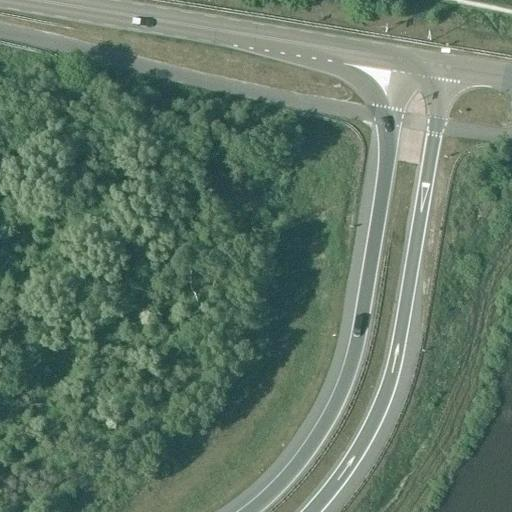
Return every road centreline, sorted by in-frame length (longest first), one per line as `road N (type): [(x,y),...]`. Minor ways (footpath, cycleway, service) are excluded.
road 1 (motorway): [(392,118),(344,383),(305,455),(250,511)]
road 2 (motorway): [(312,511),(379,412),(435,125)]
road 3 (unclassified): [(392,118),(0,30)]
road 4 (secondary): [(401,60),(30,0)]
